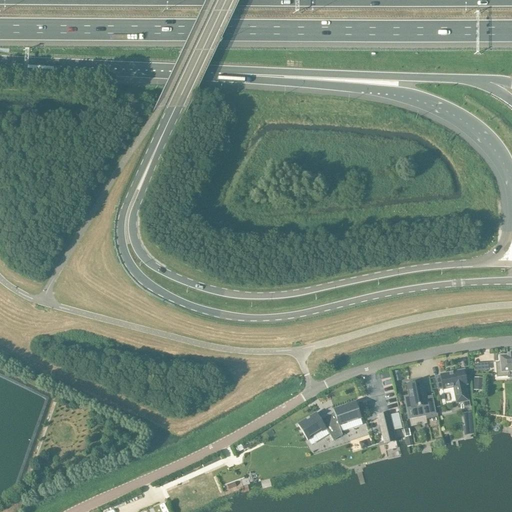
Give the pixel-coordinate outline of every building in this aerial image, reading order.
[(511,354),(511,356),(509,356),(509,354),(507,354),(507,356),(500,357),(500,363),(495,363),(497,378),(509,377),(508,372),(511,371),(511,354)] [(468,401),(465,386),(467,385),(464,371),(441,375),(441,376),(436,377),(438,390),(443,389),(443,390),(453,388),(455,397),(458,397),(459,403),(468,401)] [(474,381),(474,390),(482,391),(482,381),(474,381)] [(409,397),(404,398),(406,409),(414,408),(416,418),(435,414),(432,401),(426,402),(423,385),(422,382),(407,385),(409,397)] [(306,420),(298,426),(307,441),(325,429),(333,441),(342,436),(339,426),(361,419),(356,403),(333,411),(334,412),(320,420),(316,414),(309,418),(311,420),(307,422),(306,420)] [(389,412),(377,415),(384,445),(396,442),(389,412)]
